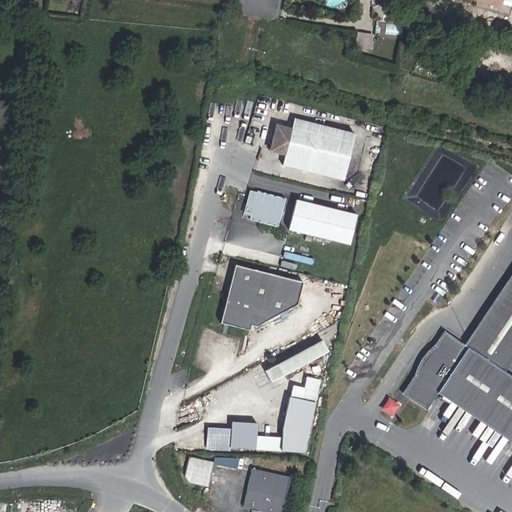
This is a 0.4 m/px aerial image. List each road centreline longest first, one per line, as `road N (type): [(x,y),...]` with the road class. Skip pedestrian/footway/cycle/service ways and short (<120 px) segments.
road 1 (unclassified): [(132,470),(224,163)]
road 2 (unclassified): [(0,483),(132,470)]
